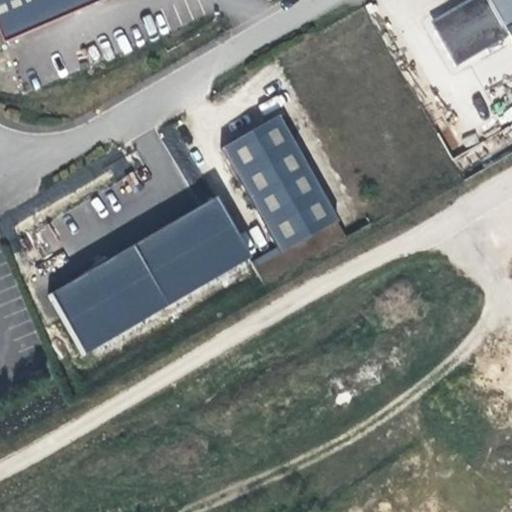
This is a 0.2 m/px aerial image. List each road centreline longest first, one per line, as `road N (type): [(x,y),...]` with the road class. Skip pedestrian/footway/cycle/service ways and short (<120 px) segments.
road 1 (unclassified): [(0,469),(511,185)]
road 2 (track): [(447,221),(490,300),(484,331),(370,428),(188,511)]
road 3 (unclassified): [(317,0),(76,136),(0,134)]
